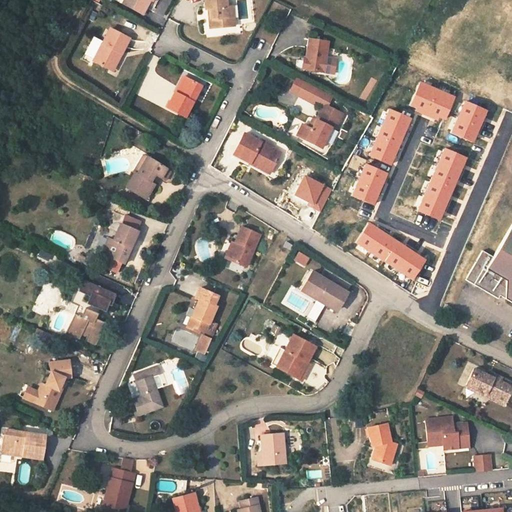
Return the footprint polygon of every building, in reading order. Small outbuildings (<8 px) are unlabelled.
[(124,0),(123,3),(142,14),(149,2),(155,5),(158,0),(124,0)] [(231,26),(229,7),(226,7),(225,0),(204,0),(205,9),(207,9),(209,28),(231,26)] [(93,61),(109,69),(117,52),(121,54),(128,38),(109,28),(103,42),(94,37),(84,55),(93,60),(93,61)] [(302,69),(324,73),(328,41),(308,38),(305,58),(303,57),(302,69)] [(112,71),(121,54),(117,52),(109,69),(112,71)] [(183,76),(175,92),(177,94),(186,78),(183,76)] [(201,85),(186,78),(177,94),(175,92),(167,107),(185,117),(201,85)] [(324,105),(327,106),(331,97),(304,82),(297,96),(313,104),(314,100),(324,105)] [(416,107),(420,109),(419,112),(432,118),(433,115),(437,116),(444,119),(453,97),(419,83),(410,105),(416,107)] [(485,121),(481,120),(484,113),(485,111),(464,102),(451,133),(472,142),(473,139),(476,133),(479,134),(485,121)] [(324,105),(316,120),(312,129),(306,127),(302,125),(296,136),(321,148),(331,128),(335,129),(342,114),(327,106),(324,105)] [(392,160),(393,156),(394,156),(397,157),(400,150),(396,149),(398,145),(400,141),(401,141),(403,142),(409,129),(407,128),(406,128),(407,124),(409,119),(389,110),(369,155),(390,164),(392,160)] [(311,117),(306,127),(312,129),(316,120),(311,117)] [(271,147),(261,142),(243,133),(232,154),(250,163),(252,159),(272,169),(281,152),(271,147)] [(459,181),(462,175),(459,173),(461,167),(465,158),(444,149),(440,158),(434,171),(426,188),(421,202),(417,210),(439,220),(440,217),(442,211),(445,212),(448,205),(445,204),(448,198),(453,187),(456,180),(459,181)] [(160,178),(166,168),(147,157),(137,174),(135,173),(126,188),(145,199),(149,191),(154,183),(150,182),(154,174),(160,178)] [(270,174),(272,169),(252,159),(250,163),(270,174)] [(383,183),(382,182),(384,178),(386,174),(365,165),(361,173),(355,187),(352,195),(373,204),(375,200),(377,196),(380,197),(385,184),(383,183)] [(171,171),(166,168),(160,178),(166,181),(171,171)] [(88,189),(93,176),(87,174),(83,186),(88,189)] [(307,206),(319,213),(331,192),(303,177),(293,195),(302,200),(308,204),(307,206)] [(142,222),(126,215),(123,224),(138,231),(142,222)] [(123,224),(119,222),(111,240),(107,238),(100,254),(111,259),(122,264),(125,265),(139,231),(138,231),(123,224)] [(390,234),(390,233),(378,226),(376,228),(370,225),(368,223),(356,243),(364,248),(376,256),(391,266),(403,274),(411,279),(424,260),(422,258),(416,255),(418,252),(406,244),(405,245),(404,247),(398,243),(394,240),(388,236),(390,234)] [(511,224),(494,255),(483,249),(466,278),(499,297),(501,293),(511,299),(511,224)] [(240,226),(233,242),(226,258),(246,267),(261,235),(240,226)] [(226,258),(233,242),(230,241),(223,257),(226,258)] [(286,241),(283,246),(289,250),(292,245),(286,241)] [(376,256),(364,248),(362,249),(375,257),(376,256)] [(293,261),(304,268),(310,259),(299,252),(293,261)] [(117,275),(122,264),(111,259),(106,270),(117,275)] [(403,274),(391,266),(390,267),(402,276),(403,274)] [(311,271),(300,290),(324,304),(328,297),(341,304),(347,293),(311,271)] [(111,305),(116,294),(83,280),(78,291),(85,294),(89,296),(86,303),(88,303),(86,308),(78,304),(66,332),(80,339),(82,333),(87,335),(86,339),(96,344),(106,322),(96,318),(98,313),(96,312),(98,308),(102,310),(106,311),(109,304),(111,305)] [(32,311),(50,318),(62,288),(44,281),(32,311)] [(199,300),(186,327),(198,332),(203,322),(208,324),(216,306),(213,305),(217,296),(199,288),(195,298),(199,300)] [(78,291),(73,302),(78,304),(86,308),(88,303),(86,303),(82,301),(85,294),(78,291)] [(328,297),(324,304),(337,311),(341,304),(328,297)] [(446,303),(442,311),(449,314),(452,307),(446,303)] [(0,338),(14,343),(18,328),(0,322),(0,338)] [(277,337),(281,327),(273,324),(269,334),(277,337)] [(297,378),(306,362),(315,346),(293,334),(284,350),(275,366),(297,378)] [(197,350),(203,353),(209,340),(203,337),(197,350)] [(284,350),(279,348),(270,364),(275,366),(284,350)] [(70,377),(68,361),(49,363),(50,371),(48,377),(45,384),(42,382),(37,393),(43,395),(39,404),(52,410),(60,390),(58,389),(63,378),(70,377)] [(310,364),(306,362),(297,378),(300,380),(310,364)] [(151,376),(158,374),(155,366),(133,374),(136,381),(151,376)] [(474,368),(466,385),(486,394),(487,392),(506,401),(511,387),(511,386),(500,381),(501,378),(494,374),(492,377),(486,374),(474,368)] [(138,415),(162,407),(151,376),(136,381),(141,396),(133,399),(138,415)] [(511,382),(501,378),(500,381),(511,386),(511,382)] [(487,392),(486,394),(466,385),(464,387),(503,406),(506,401),(487,392)] [(43,395),(37,393),(33,402),(39,404),(43,395)] [(448,418),(426,420),(428,443),(443,441),(443,445),(444,450),(457,448),(457,442),(468,441),(467,424),(453,425),(449,425),(448,418)] [(390,441),(386,423),(367,427),(371,446),(376,444),(377,447),(374,448),(371,459),(390,465),(396,443),(390,441)] [(4,430),(2,449),(22,452),(22,456),(42,458),(45,435),(4,430)] [(284,463),(282,433),(260,435),(261,451),(262,464),(284,463)] [(474,456),(476,471),(491,469),(489,454),(474,456)] [(125,458),(121,471),(129,473),(133,459),(125,458)] [(121,471),(112,468),(101,510),(109,511),(120,511),(124,497),(128,498),(134,474),(129,473),(121,471)] [(198,511),(194,493),(172,498),(175,511),(198,511)] [(124,511),(128,498),(124,497),(120,511),(124,511)] [(236,511),(260,511),(258,497),(239,501),(240,509),(236,509),(236,511)]
